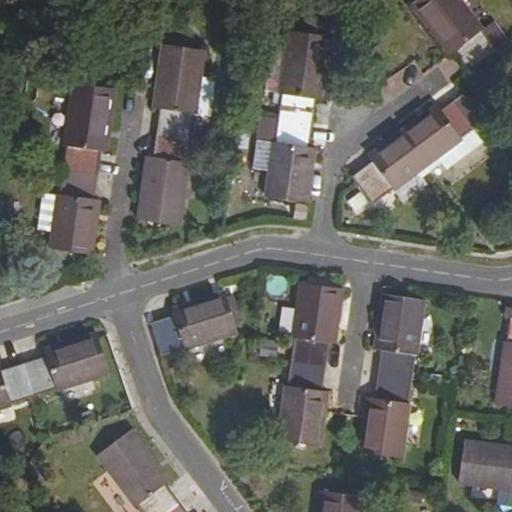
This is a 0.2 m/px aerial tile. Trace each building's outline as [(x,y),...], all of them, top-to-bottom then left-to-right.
[(451,45),(468,66),(493,47),(476,27),(479,25),(459,0),(410,0),(408,2),(444,50),(451,45)] [(269,134),(266,133),(261,164),(257,191),(301,198),(310,141),(301,140),(305,115),(309,89),(317,89),(326,31),(282,25),(274,83),(276,83),(273,111),(269,134)] [(183,154),(180,154),(187,105),(191,106),(200,42),(157,36),(148,100),(155,100),(148,148),(140,148),(130,210),(174,216),(183,154)] [(57,136),(61,137),(54,183),(51,183),(43,239),(85,244),(93,190),(85,189),(92,141),(100,142),(110,81),(67,74),(57,136)] [(459,131),(470,123),(451,97),(440,105),(435,99),(420,110),(397,127),(405,177),(427,160),(428,160),(462,134),(459,131)] [(484,141),(470,123),(459,131),(462,134),(428,160),(427,160),(405,177),(408,197),(427,183),(423,177),(442,162),(447,169),(484,141)] [(405,177),(397,127),(366,150),(372,157),(351,173),(370,199),(391,183),(393,186),(405,177)] [(261,164),(266,133),(247,131),(243,162),(261,164)] [(408,197),(405,177),(393,186),(404,200),(408,197)] [(290,326),(283,376),(279,375),(272,431),(314,436),(322,382),(315,380),(323,332),(329,332),(337,279),(295,273),(287,326),(290,326)] [(145,311),(155,342),(180,334),(181,337),(232,320),(219,280),(167,297),(169,303),(145,311)] [(369,338),(375,339),(368,389),(361,388),(354,442),(399,448),(406,395),(401,394),(407,344),(412,344),(419,291),(376,284),(369,338)] [(511,401),(511,312),(507,335),(505,335),(496,400),(511,401)] [(0,356),(0,394),(4,393),(3,391),(51,375),(52,378),(103,362),(90,321),(38,338),(40,343),(0,356)] [(257,355),(273,358),(276,342),(259,339),(257,355)] [(128,494),(129,492),(143,511),(193,511),(191,508),(184,511),(155,473),(161,468),(124,419),(90,445),(128,494)] [(511,442),(462,435),(456,477),(511,485),(511,442)] [(312,479),(307,511),(351,511),(355,486),(312,479)]
